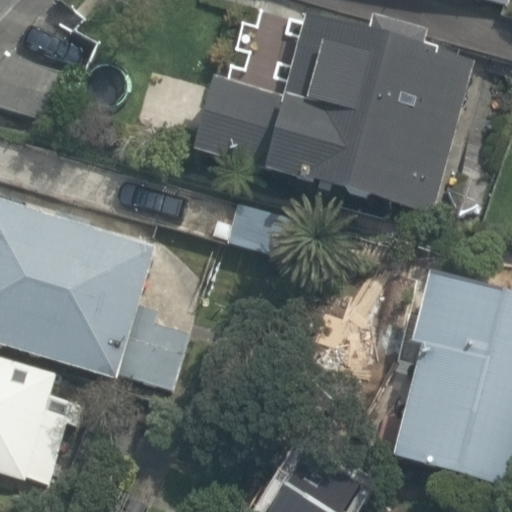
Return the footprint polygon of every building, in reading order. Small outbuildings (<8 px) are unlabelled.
[(502,64),(320,19),(298,103),(212,82),(199,157),(460,228),(502,64)] [(141,243),(0,210),(0,348),(151,389),(167,321),(117,308),(141,243)] [(511,287),(422,265),(403,337),(419,341),(391,449),(511,480),(511,287)] [(0,474),(39,485),(62,404),(42,398),(49,373),(0,358),(0,474)] [(511,511),(511,501),(498,498),(494,511),(511,511)]
